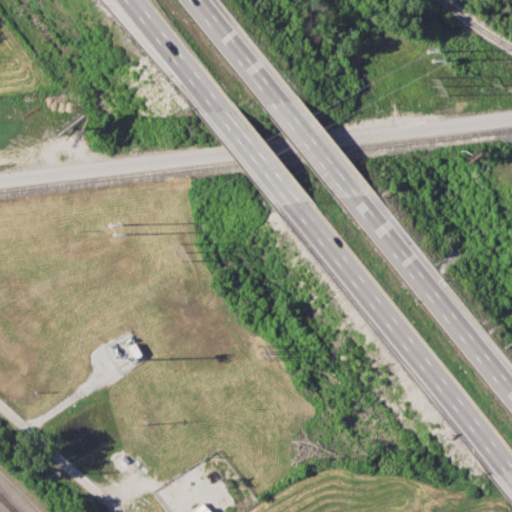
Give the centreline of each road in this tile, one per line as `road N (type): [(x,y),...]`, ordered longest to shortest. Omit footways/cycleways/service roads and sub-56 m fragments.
road 1 (motorway): [(288,198),(487,443)]
road 2 (motorway): [(511,400),(344,190)]
road 3 (motorway): [(205,96),(288,198)]
road 4 (motorway): [(344,190),(261,92)]
road 5 (motorway): [(127,0),(205,96)]
